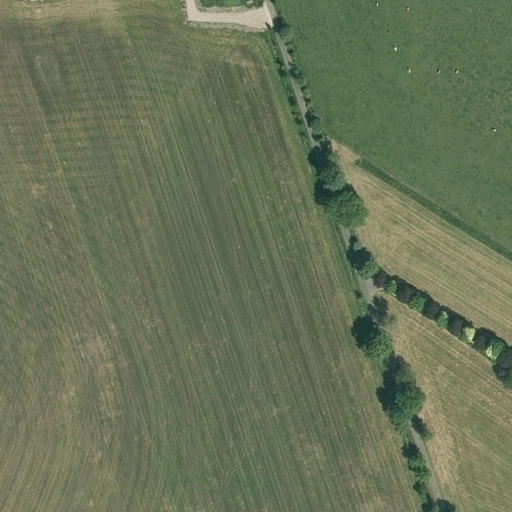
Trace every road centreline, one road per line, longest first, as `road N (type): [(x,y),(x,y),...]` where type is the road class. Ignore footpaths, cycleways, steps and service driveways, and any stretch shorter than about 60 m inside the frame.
road 1 (unclassified): [(359,271),(269,0)]
road 2 (unclassified): [(442,511),(359,271)]
road 3 (unclassified): [(511,361),(359,271)]
